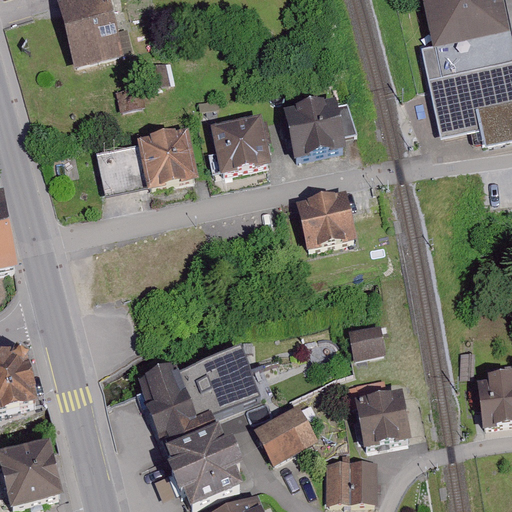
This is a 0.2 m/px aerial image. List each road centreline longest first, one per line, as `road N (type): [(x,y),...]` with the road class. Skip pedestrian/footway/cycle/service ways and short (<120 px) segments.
road 1 (secondary): [(0,117),(58,329)]
road 2 (secondary): [(58,329),(107,511)]
road 3 (residential): [(390,511),(413,473),(447,451),(511,446)]
